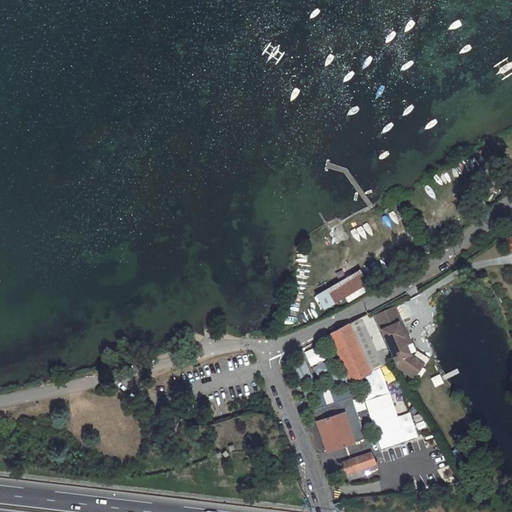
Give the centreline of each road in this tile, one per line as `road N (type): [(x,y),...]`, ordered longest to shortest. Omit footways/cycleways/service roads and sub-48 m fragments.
road 1 (residential): [(325,511),(267,353),(372,302),(474,237),(511,201)]
road 2 (trunk): [(153,511),(0,494)]
